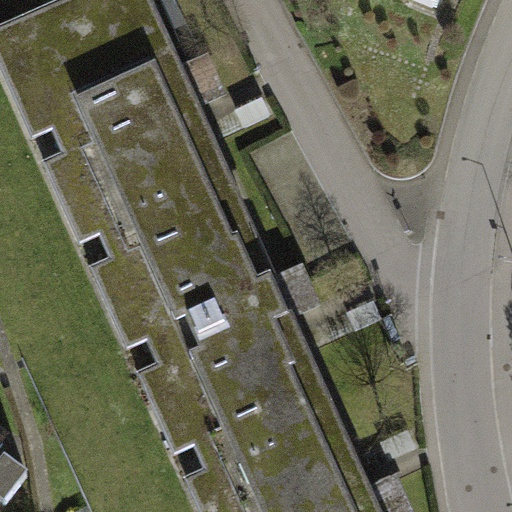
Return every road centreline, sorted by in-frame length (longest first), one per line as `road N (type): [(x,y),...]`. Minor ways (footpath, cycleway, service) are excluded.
road 1 (residential): [(256,0),(462,364)]
road 2 (residential): [(511,97),(480,177),(462,364)]
road 3 (residential): [(462,364),(484,511)]
